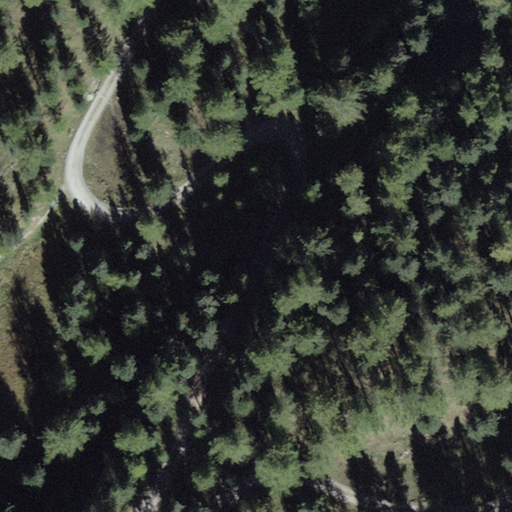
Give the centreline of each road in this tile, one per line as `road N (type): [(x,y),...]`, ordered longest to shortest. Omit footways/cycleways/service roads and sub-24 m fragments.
road 1 (track): [(144,511),(180,450),(299,169),(301,144),(283,130),(266,130),(187,191),(132,214),(95,207),(77,182)]
road 2 (track): [(423,511),(281,475),(254,482),(221,511)]
road 3 (track): [(77,182),(88,122),(158,0)]
